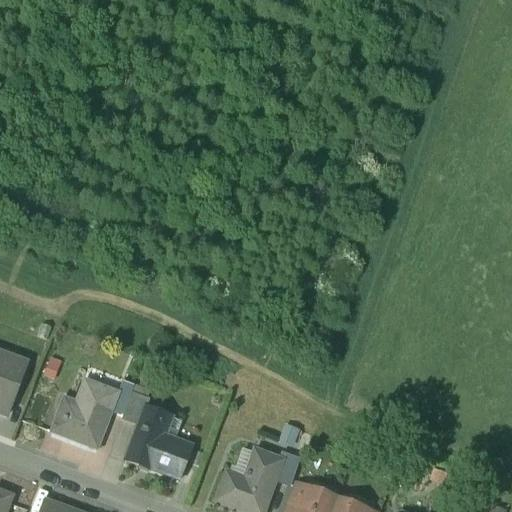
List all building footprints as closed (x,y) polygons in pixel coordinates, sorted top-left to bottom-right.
[(25,365),(0,356),(0,415),(6,418),(25,365)] [(125,371),(121,385),(132,389),(137,376),(125,371)] [(117,396),(83,384),(69,421),(57,416),(50,435),(96,452),(110,415),(117,396)] [(117,396),(110,415),(121,419),(130,395),(132,389),(121,385),(117,396)] [(121,419),(120,422),(137,429),(144,411),(145,411),(148,402),(130,395),(121,419)] [(145,411),(144,411),(137,429),(124,463),(178,483),(190,449),(161,438),(168,420),(145,411)] [(253,453),(243,483),(225,476),(216,504),(237,511),(264,511),(275,482),(281,464),(280,464),(253,453)] [(298,463),(283,457),(280,464),(281,464),(275,482),(289,488),(298,463)] [(297,511),(305,492),(292,487),(282,511),(297,511)] [(331,511),(335,503),(305,492),(297,511),(331,511)] [(0,495),(0,511),(6,511),(11,500),(0,495)] [(61,511),(62,510),(44,503),(40,511),(61,511)] [(359,511),(335,503),(331,511),(359,511)]
